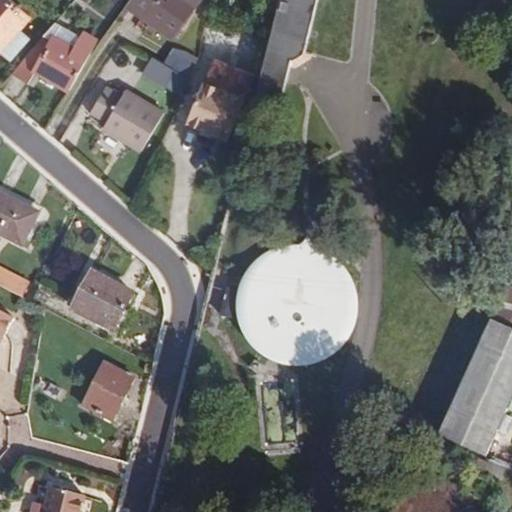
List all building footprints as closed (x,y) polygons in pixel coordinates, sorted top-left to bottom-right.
[(29,18),(8,0),(0,0),(0,46),(11,57),(28,39),(20,30),(29,18)] [(130,0),(124,8),(172,40),(196,7),(186,0),(130,0)] [(279,0),(257,86),(282,92),(290,64),(310,53),(322,0),(279,0)] [(36,72),(68,92),(90,54),(99,40),(83,31),(80,37),(73,47),(47,32),(11,74),(29,85),(36,72)] [(151,57),(143,78),(188,96),(179,117),(184,119),(207,62),(173,49),(167,64),(151,57)] [(205,84),(203,83),(187,123),(227,140),(252,77),(213,62),(205,84)] [(165,112),(128,90),(124,96),(110,87),(93,114),(107,122),(101,131),(139,154),(165,112)] [(39,213),(0,194),(0,235),(22,247),(39,213)] [(363,316),(363,305),(363,294),(360,284),(356,274),(350,265),(343,257),(335,250),(326,245),(316,241),(306,239),(295,238),(284,239),(274,242),(264,247),(255,253),(248,260),(241,269),(236,278),(233,288),(231,299),(231,309),(232,320),(236,330),(241,339),(247,348),(255,355),(263,362),(273,366),(283,369),(294,371),(305,370),(315,368),(325,365),(334,359),(343,353),(350,345),(356,336),(360,326),(363,316)] [(511,259),(499,308),(511,311),(511,259)] [(0,269),(0,288),(21,299),(28,284),(0,269)] [(113,333),(134,294),(92,272),(72,310),(113,333)] [(0,345),(12,321),(0,314),(0,345)] [(511,400),(511,324),(495,317),(436,435),(482,458),(511,400)] [(112,422),(134,377),(105,363),(82,408),(112,422)] [(299,447),(298,383),(263,383),(264,447),(299,447)] [(465,511),(475,493),(427,470),(407,511),(465,511)] [(83,511),(87,499),(52,490),(45,511),(83,511)]
